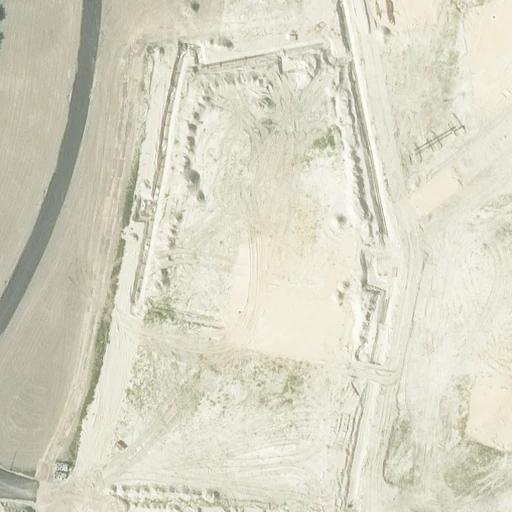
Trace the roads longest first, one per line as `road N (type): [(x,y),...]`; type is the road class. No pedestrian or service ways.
road 1 (residential): [(94,511),(91,461),(161,65),(335,36)]
road 2 (residential): [(319,506),(335,488),(385,224),(335,36)]
